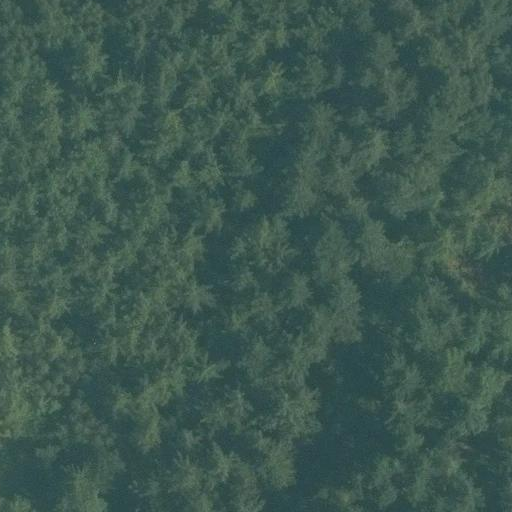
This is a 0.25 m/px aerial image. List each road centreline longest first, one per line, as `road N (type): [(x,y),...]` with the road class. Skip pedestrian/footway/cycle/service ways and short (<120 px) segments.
road 1 (track): [(511,35),(293,511)]
road 2 (track): [(0,72),(224,0)]
